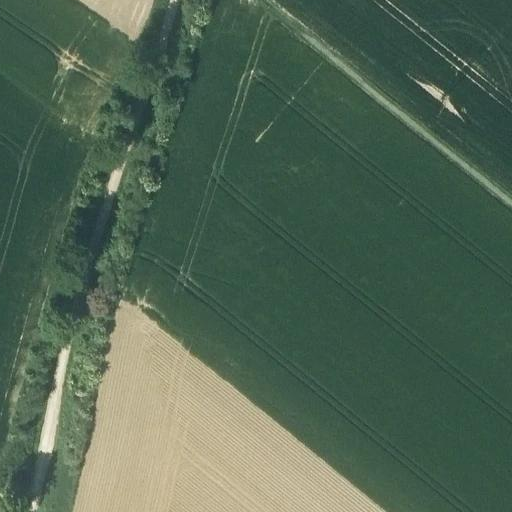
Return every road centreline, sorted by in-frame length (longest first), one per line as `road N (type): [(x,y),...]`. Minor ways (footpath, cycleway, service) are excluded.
road 1 (track): [(176,0),(64,351),(32,511)]
road 2 (track): [(511,204),(263,0)]
